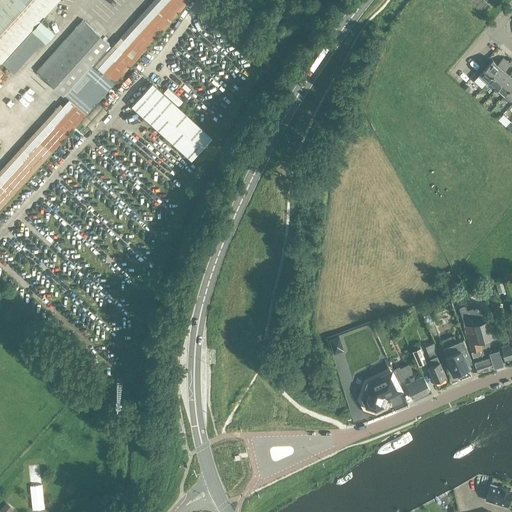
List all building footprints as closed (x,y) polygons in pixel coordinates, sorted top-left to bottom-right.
[(0,0),(0,64),(32,30),(46,44),(55,34),(47,26),(48,25),(49,23),(48,22),(46,18),(44,17),(59,1),(59,0),(0,0)] [(154,0),(128,29),(95,65),(87,73),(85,71),(109,44),(83,20),(36,71),(63,95),(71,87),(73,89),(0,169),(0,208),(128,68),(189,0),(154,0)] [(489,80),(506,61),(503,58),(498,64),(492,59),(480,73),(478,76),(486,83),(489,80)] [(506,61),(489,80),(497,87),(509,74),(505,70),(510,64),(506,61)] [(511,76),(509,74),(497,87),(505,95),(511,86),(511,76)] [(192,159),(213,137),(153,83),(133,105),(192,159)] [(458,305),(464,325),(463,325),(467,338),(468,339),(471,352),(474,361),(477,372),(503,363),(498,348),(490,351),(489,347),(490,338),(494,337),(489,318),(484,319),(479,306),(467,310),(465,303),(458,305)] [(424,310),(427,320),(434,318),(430,308),(424,310)] [(506,359),(511,357),(511,327),(509,328),(511,338),(511,340),(508,341),(509,343),(502,345),(506,359)] [(335,353),(344,350),(339,336),(330,339),(335,353)] [(463,340),(444,348),(454,374),(468,368),(466,363),(471,360),(463,340)] [(436,382),(447,378),(437,356),(439,355),(434,343),(426,347),(433,364),(429,366),(436,382)] [(419,365),(425,362),(420,348),(413,351),(419,365)] [(399,380),(413,373),(409,363),(400,367),(400,366),(393,369),(399,380)] [(370,383),(365,398),(369,405),(369,409),(374,410),(376,407),(381,404),(382,404),(385,397),(399,389),(391,373),(370,383)] [(413,398),(430,389),(423,375),(415,380),(413,377),(410,379),(411,382),(406,384),(413,398)] [(32,483),(32,508),(45,507),(44,483),(32,483)] [(501,487),(491,484),(486,499),(507,506),(511,490),(510,490),(510,489),(501,486),(501,487)] [(8,500),(0,508),(3,511),(10,511),(16,507),(8,500)]
